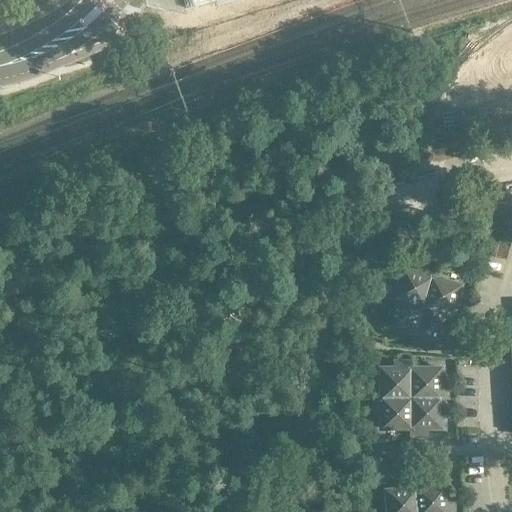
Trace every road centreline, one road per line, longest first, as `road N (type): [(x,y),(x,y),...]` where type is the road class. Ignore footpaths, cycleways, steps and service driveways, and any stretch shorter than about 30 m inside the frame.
road 1 (track): [(291,511),(305,471),(307,368),(337,237),(355,204),(368,200)]
road 2 (unclassified): [(511,452),(496,446),(485,387),(511,273)]
road 3 (unknown): [(397,195),(392,121),(418,106),(452,105)]
